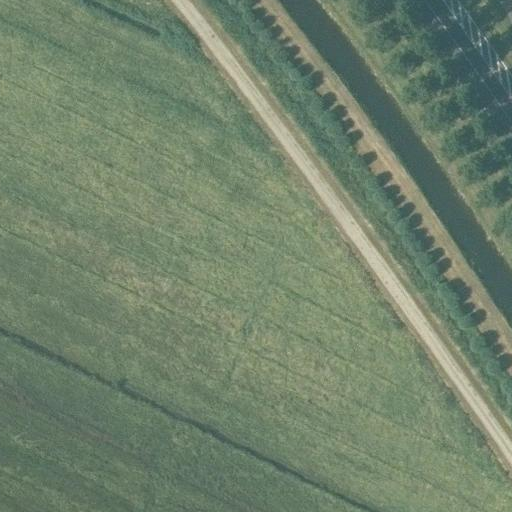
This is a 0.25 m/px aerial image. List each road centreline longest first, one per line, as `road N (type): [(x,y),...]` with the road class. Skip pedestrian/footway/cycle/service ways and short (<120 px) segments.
road 1 (track): [(511,359),(259,0)]
road 2 (motorway): [(430,0),(511,113)]
